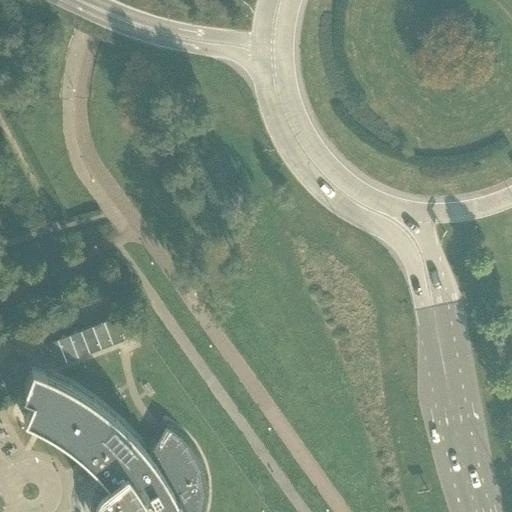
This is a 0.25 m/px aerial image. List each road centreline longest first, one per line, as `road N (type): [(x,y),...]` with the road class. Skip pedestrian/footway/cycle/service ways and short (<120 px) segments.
road 1 (primary): [(261,63),(272,114),(295,162),(324,194),(403,246),(432,312)]
road 2 (primary): [(283,44),(293,110),(316,155),(374,201),(409,212)]
road 3 (primary): [(63,0),(153,39),(261,63)]
road 4 (primary): [(432,312),(474,511)]
road 5 (primary): [(89,0),(179,30),(261,41)]
